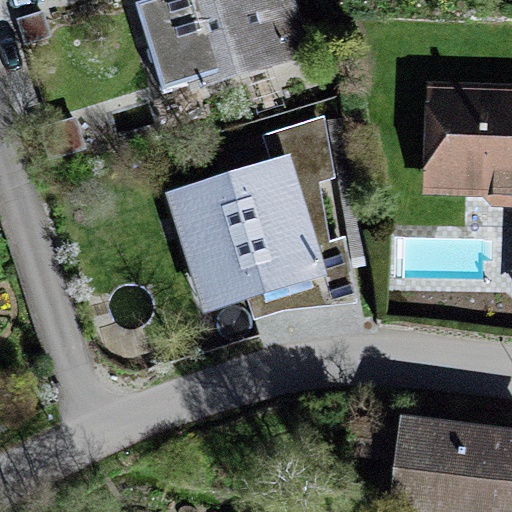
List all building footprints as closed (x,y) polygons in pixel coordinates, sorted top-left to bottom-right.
[(167,0),(143,7),(173,114),(317,73),(295,0),(167,0)] [(511,100),(446,97),(440,210),(511,213),(511,100)] [(301,172),(177,211),(216,335),(341,296),(301,172)] [(402,434),(360,431),(357,476),(399,479),(402,434)] [(511,511),(511,441),(416,431),(407,511),(511,511)]
